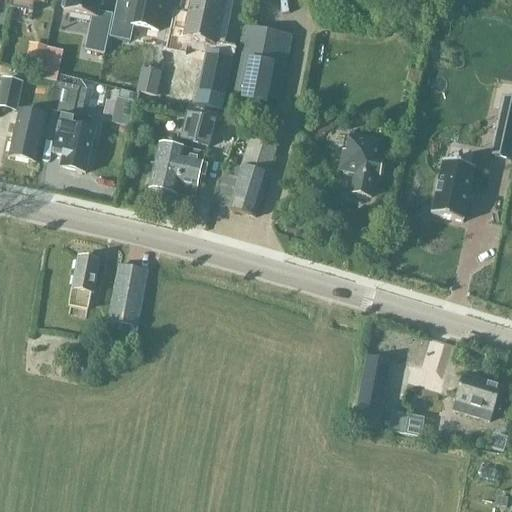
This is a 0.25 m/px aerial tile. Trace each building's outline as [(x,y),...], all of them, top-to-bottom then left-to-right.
[(12,0),(10,9),(32,14),(34,2),(46,5),(47,0),(12,0)] [(62,0),(61,9),(65,10),(64,14),(91,19),(84,52),(104,56),(112,17),(97,14),(98,8),(102,8),(103,0),(62,0)] [(117,0),(108,39),(130,43),(133,28),(158,33),(164,0),(131,0),(131,3),(117,0)] [(174,14),(165,53),(185,57),(188,43),(215,49),(225,2),(215,0),(190,0),(187,17),(174,14)] [(53,49),(56,32),(38,29),(35,45),(53,49)] [(287,38),(240,30),(229,93),(241,95),(240,101),(266,106),(268,99),(276,101),(287,38)] [(30,45),(28,57),(41,60),(44,48),(30,45)] [(205,53),(204,60),(194,108),(221,113),(233,58),(214,54),(205,53)] [(144,70),(138,94),(154,98),(159,74),(144,70)] [(0,110),(16,113),(22,85),(1,79),(0,83),(0,110)] [(56,86),(51,112),(61,114),(52,155),(62,158),(59,169),(86,175),(95,132),(75,127),(77,117),(73,116),(78,91),(56,86)] [(116,100),(111,123),(127,127),(133,103),(116,100)] [(34,161),(46,116),(19,109),(8,154),(34,161)] [(499,111),(489,157),(510,161),(511,151),(511,111),(511,114),(499,111)] [(188,114),(181,141),(209,149),(216,121),(188,114)] [(381,142),(348,136),(345,151),(342,151),(338,170),(354,174),(350,193),(369,197),(373,177),(377,178),(381,158),(377,158),(381,142)] [(242,160),(241,167),(266,175),(269,176),(277,149),(249,141),(242,160)] [(187,150),(158,144),(148,189),(161,192),(163,197),(171,198),(176,195),(194,199),(204,154),(187,150)] [(431,217),(462,224),(474,170),(442,163),(431,217)] [(225,164),(219,186),(232,190),(226,209),(253,218),(266,175),(241,167),(240,167),(239,168),(225,164)] [(94,295),(99,262),(77,258),(68,310),(88,313),(91,295),(94,295)] [(117,266),(109,322),(137,327),(146,271),(117,266)] [(137,329),(137,327),(109,322),(106,323),(102,323),(98,343),(134,350),(138,329),(137,329)] [(95,367),(97,355),(83,352),(81,364),(95,367)] [(353,424),(380,429),(391,363),(364,358),(353,424)] [(86,381),(88,370),(74,368),(72,379),(86,381)] [(456,404),(453,414),(476,421),(490,424),(500,390),(463,379),(456,404)] [(409,404),(407,421),(424,423),(426,406),(409,404)] [(510,511),(511,504),(511,495),(497,493),(494,509),(509,511),(510,511)]
